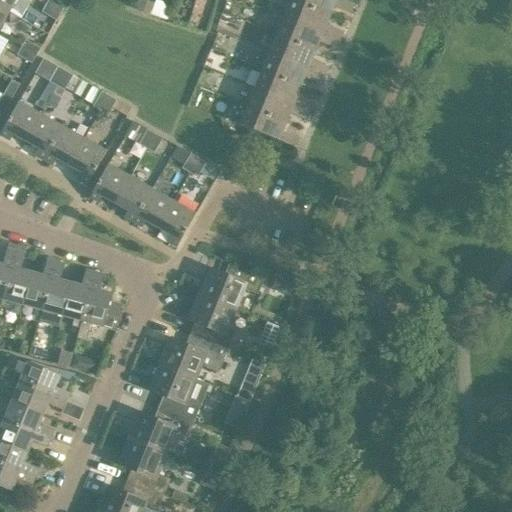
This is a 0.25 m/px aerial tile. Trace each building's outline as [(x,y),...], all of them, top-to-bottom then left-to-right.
[(0,0),(0,7),(10,13),(16,0),(0,0)] [(55,0),(48,0),(46,5),(61,14),(65,6),(55,0)] [(144,0),(140,0),(137,10),(150,14),(154,3),(144,0)] [(291,0),(291,1),(330,17),(334,8),(350,15),(354,5),(341,0),(291,0)] [(284,19),(340,41),(343,33),(326,26),(330,17),(291,1),(284,19)] [(56,21),(61,14),(46,5),(41,12),(56,21)] [(0,29),(10,13),(0,7),(0,29)] [(226,23),(229,16),(222,14),(220,21),(226,23)] [(277,36),(316,52),(319,44),(336,50),(340,41),(284,19),(277,36)] [(270,54),(325,77),(329,69),(312,62),(316,52),(277,36),(270,54)] [(21,48),(36,57),(40,49),(25,40),(21,48)] [(32,64),(36,57),(21,48),(17,55),(32,64)] [(262,72),(301,88),(305,79),(322,86),(325,77),(270,54),(262,72)] [(49,82),(58,87),(66,72),(58,67),(49,82)] [(73,76),(66,72),(58,87),(65,91),(73,76)] [(255,90),(311,112),(314,104),(298,98),(301,88),(262,72),(255,90)] [(88,84),(77,78),(71,90),(81,96),(88,84)] [(3,95),(11,100),(20,85),(12,80),(3,95)] [(248,107),(287,123),(290,114),(307,121),(311,112),(255,90),(248,107)] [(93,107),(101,111),(109,96),(101,92),(93,107)] [(11,100),(3,95),(0,100),(0,112),(3,114),(11,100)] [(108,116),(117,101),(109,96),(101,111),(108,116)] [(26,142),(42,115),(20,103),(1,136),(11,141),(14,135),(26,142)] [(287,123),(248,107),(240,126),(296,148),(299,140),(283,133),(287,123)] [(44,160),(63,128),(42,115),(26,142),(39,149),(36,155),(44,160)] [(69,167),(85,140),(63,128),(44,160),(54,165),(57,160),(69,167)] [(139,144),(147,149),(156,134),(147,130),(139,144)] [(154,153),(163,138),(156,134),(147,149),(154,153)] [(85,140),(69,167),(82,174),(79,180),(88,185),(107,152),(85,140)] [(190,173),(199,158),(191,154),(183,169),(190,173)] [(206,162),(199,158),(190,173),(198,177),(206,162)] [(116,204),(131,178),(109,166),(90,198),(100,204),(104,197),(116,204)] [(134,223),(152,190),(131,178),(116,204),(129,211),(125,218),(134,223)] [(159,229),(174,202),(152,190),(134,223),(143,228),(147,222),(159,229)] [(174,202),(159,229),(172,236),(168,243),(177,248),(196,215),(174,202)] [(0,306),(2,307),(17,252),(8,250),(4,265),(0,263),(0,306)] [(12,303),(23,306),(26,295),(32,272),(22,269),(26,254),(17,252),(2,307),(10,310),(12,303)] [(32,272),(26,295),(23,306),(35,309),(33,316),(41,318),(56,263),(54,262),(48,261),(44,275),(32,272)] [(51,313),(63,316),(72,283),(61,280),(65,265),(56,263),(41,318),(49,320),(51,313)] [(200,295),(237,310),(245,290),(258,295),(265,279),(234,266),(229,277),(211,269),(200,295)] [(81,329),(82,322),(96,274),(87,271),(83,286),(72,283),(63,316),(74,320),(72,326),(80,328),(81,329)] [(105,276),(96,274),(82,322),(81,329),(80,328),(77,339),(85,341),(90,324),(116,331),(122,305),(110,302),(112,294),(101,291),(105,276)] [(197,337),(229,350),(232,344),(236,333),(229,330),(237,310),(200,295),(189,321),(202,326),(197,337)] [(219,373),(222,366),(229,350),(197,337),(193,348),(171,339),(160,365),(197,380),(202,366),(219,373)] [(232,344),(229,350),(238,353),(240,347),(232,344)] [(61,350),(57,365),(68,368),(72,353),(61,350)] [(99,362),(74,355),(71,368),(95,375),(99,362)] [(13,380),(66,401),(70,393),(55,387),(60,376),(28,363),(23,375),(16,372),(13,380)] [(163,409),(194,422),(201,405),(189,399),(197,380),(160,365),(149,390),(168,398),(163,409)] [(12,401),(44,414),(48,403),(63,409),(66,401),(13,380),(10,387),(17,390),(12,401)] [(252,396),(256,385),(244,380),(240,390),(252,396)] [(235,397),(230,409),(245,414),(249,403),(235,397)] [(0,417),(51,439),(54,431),(39,425),(44,414),(12,401),(7,413),(0,409),(0,417)] [(130,439),(166,454),(175,433),(188,438),(194,422),(163,409),(158,420),(140,413),(130,439)] [(0,430),(0,439),(29,451),(33,441),(48,447),(51,439),(0,417),(0,428),(1,429),(0,430)] [(0,462),(36,477),(39,468),(24,462),(29,451),(0,439),(0,462)] [(133,482),(164,495),(171,479),(158,473),(166,454),(130,439),(119,465),(137,472),(133,482)] [(0,485),(0,486),(13,491),(18,479),(32,485),(36,477),(0,462),(0,485)] [(213,462),(209,471),(220,475),(223,466),(213,462)] [(39,468),(36,477),(41,479),(45,470),(39,468)] [(99,511),(142,511),(145,507),(157,511),(164,495),(133,482),(128,494),(110,486),(99,511)]
